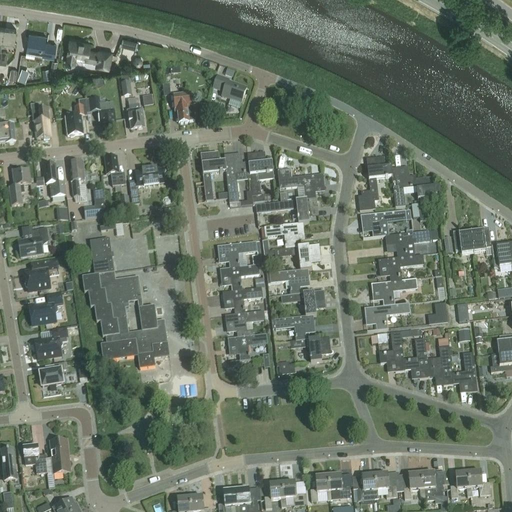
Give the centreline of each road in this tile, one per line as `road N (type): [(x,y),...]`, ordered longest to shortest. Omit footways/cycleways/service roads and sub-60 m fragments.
road 1 (residential): [(373,451),(224,465),(99,511)]
road 2 (residential): [(265,75),(142,35),(0,10)]
road 3 (residential): [(221,396),(179,140)]
road 4 (residential): [(351,382),(336,246),(351,167)]
road 5 (residential): [(0,162),(179,140)]
road 6 (residential): [(511,216),(365,119)]
road 7 (residential): [(351,382),(502,431)]
road 8 (residential): [(99,511),(83,419),(24,417)]
road 9 (residential): [(24,417),(0,277)]
road 10 (residential): [(504,454),(373,451)]
road 11 (residential): [(221,396),(351,382)]
